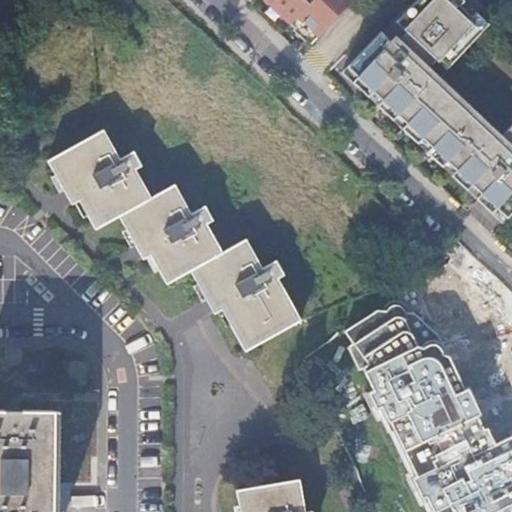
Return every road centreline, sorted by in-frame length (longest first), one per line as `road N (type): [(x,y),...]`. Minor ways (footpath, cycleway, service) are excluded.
road 1 (residential): [(206,0),(511,284)]
road 2 (unknown): [(511,442),(325,503)]
